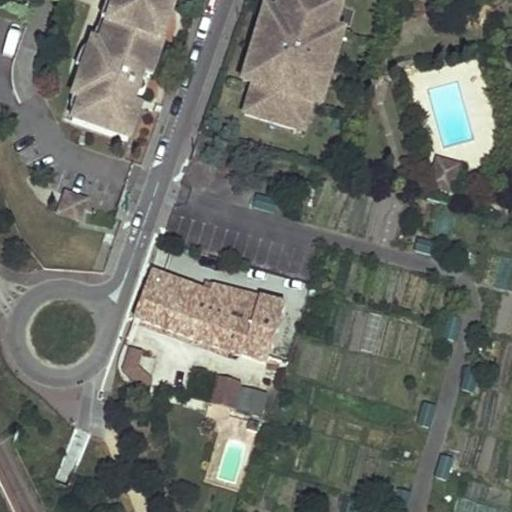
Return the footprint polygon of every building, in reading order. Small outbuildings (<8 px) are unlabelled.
[(110,0),(111,0),(119,3),(102,51),(94,49),(93,53),(84,78),(74,106),(81,109),(75,126),(74,128),(128,147),(138,119),(132,110),(134,108),(137,101),(139,101),(142,101),(144,100),(146,96),(147,93),(146,90),(145,88),(142,85),(144,80),(145,77),(154,73),(162,48),(155,46),(171,0),(110,0)] [(111,0),(94,49),(102,51),(119,3),(111,0)] [(162,48),(179,0),(171,0),(155,46),(162,48)] [(270,26),(261,23),(257,38),(259,38),(253,58),(250,57),(246,72),(256,75),(252,87),(254,88),(245,116),(297,131),(303,113),(308,115),(311,105),(314,93),(323,95),(328,81),(326,80),(331,60),(334,60),(338,46),(330,44),(333,32),(336,21),(330,20),(336,2),(330,0),(279,0),(276,15),(274,14),(270,26)] [(330,20),(336,21),(342,4),(336,2),(330,20)] [(261,23),(270,26),(274,14),(264,11),(261,23)] [(330,44),(338,46),(341,34),(333,32),(330,44)] [(84,78),(93,53),(91,53),(89,53),(86,56),(83,60),(81,65),(77,75),(84,78)] [(242,84),(252,87),(256,75),(246,72),(242,84)] [(154,73),(145,77),(144,80),(150,83),(154,73)] [(320,107),(323,95),(314,93),(311,105),(320,107)] [(297,131),(303,132),(308,115),(303,113),(297,131)] [(451,192),(458,167),(447,164),(445,169),(437,167),(432,186),(451,192)] [(86,208),(65,201),(59,220),(79,227),(86,208)] [(438,247),(419,242),(416,252),(435,257),(438,247)] [(211,297),(150,274),(134,318),(239,356),(238,361),(262,369),(280,315),(255,307),(259,296),(214,285),(211,297)] [(460,322),(449,320),(445,339),(455,341),(460,322)] [(136,366),(140,351),(129,347),(122,370),(146,393),(150,380),(136,366)] [(479,373),(468,370),(463,390),(473,393),(479,373)] [(239,383),(217,377),(210,401),(232,406),(239,383)] [(435,409),(425,406),(419,425),(429,428),(435,409)] [(452,462),(442,459),(436,478),(447,481),(452,462)] [(404,511),(409,496),(399,493),(394,511),(404,511)]
